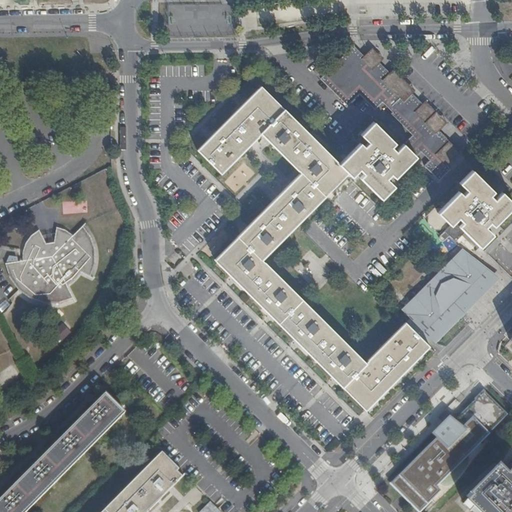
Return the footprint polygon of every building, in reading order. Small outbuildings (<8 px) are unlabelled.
[(353,46),(350,48),(360,59),(363,56),(353,46)] [(320,78),(321,78),(347,105),(359,94),(374,109),(382,101),(392,112),(391,114),(411,135),(407,139),(420,151),(429,160),(423,165),(438,180),(450,169),(446,165),(451,159),(441,148),(445,143),(435,133),(436,132),(426,121),(424,123),(414,112),(403,102),(408,97),(398,86),(393,91),(382,80),(371,70),(360,59),(350,48),(320,78)] [(363,56),(360,59),(371,70),(379,63),(382,59),(372,48),(363,56)] [(379,63),(371,70),(382,80),(389,73),(379,63)] [(389,73),(382,80),(393,91),(398,86),(404,80),(392,69),(389,73)] [(404,80),(398,86),(408,97),(411,94),(414,90),(404,80)] [(258,89),(197,150),(220,173),(260,133),(300,173),(237,237),(239,240),(217,261),(341,386),(344,384),(367,406),(428,345),(415,333),(405,324),(364,363),(260,259),(324,195),(322,193),(344,170),(283,109),(280,111),(258,89)] [(414,112),(421,104),(411,94),(408,97),(403,102),(414,112)] [(426,121),(435,112),(424,101),(421,104),(414,112),(424,123),(426,121)] [(436,132),(437,130),(445,122),(435,112),(426,121),(436,132)] [(394,177),(415,156),(402,144),(395,152),(390,146),(394,143),(373,123),(361,134),(368,142),(363,146),(359,143),(339,164),(344,170),(351,176),(358,169),(363,175),(360,178),(380,198),(392,186),(386,179),(390,173),(394,177)] [(445,143),(448,141),(437,130),(436,132),(435,133),(445,143)] [(402,144),(415,156),(420,151),(407,139),(402,144)] [(451,159),(459,152),(448,141),(445,143),(441,148),(451,159)] [(493,226),(511,206),(511,203),(501,193),(494,200),(489,195),(493,192),(472,171),(460,183),(467,190),(462,195),(458,192),(438,213),(446,221),(450,225),(458,218),(462,222),(459,226),(465,233),(479,247),(492,234),(485,227),(489,223),(493,226)] [(450,225),(446,221),(439,229),(440,237),(445,242),(450,237),(462,237),(465,233),(459,226),(462,222),(458,218),(450,225)] [(23,253),(24,260),(6,263),(10,277),(19,290),(31,298),(44,302),(58,302),(73,297),(66,285),(74,280),(80,271),(88,276),(93,263),(92,249),(89,237),(81,227),(71,237),(64,231),(55,229),(53,244),(46,245),(39,231),(30,237),(26,244),(23,253)] [(463,250),(403,310),(437,345),(502,279),(463,250)] [(27,511),(127,413),(108,392),(0,499),(0,511),(27,511)] [(436,439),(391,483),(402,494),(409,501),(418,510),(422,507),(438,491),(433,486),(479,440),(506,414),(483,392),(436,439)] [(146,511),(181,477),(175,472),(165,462),(167,460),(160,453),(101,511),(146,511)] [(175,472),(178,469),(168,459),(167,460),(165,462),(175,472)] [(497,466),(468,496),(469,497),(464,504),(472,511),(511,511),(511,477),(508,473),(506,475),(497,466)]
